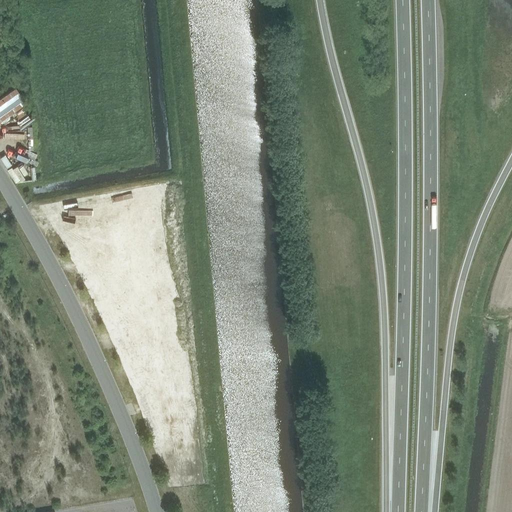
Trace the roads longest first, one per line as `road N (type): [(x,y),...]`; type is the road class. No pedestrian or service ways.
road 1 (trunk): [(319,0),(376,242),(394,511)]
road 2 (trunk): [(421,511),(427,0)]
road 3 (trunk): [(402,0),(398,511)]
road 4 (unclassified): [(156,511),(94,356),(0,178)]
road 5 (trunk): [(428,511),(455,311),(486,206),(511,159)]
